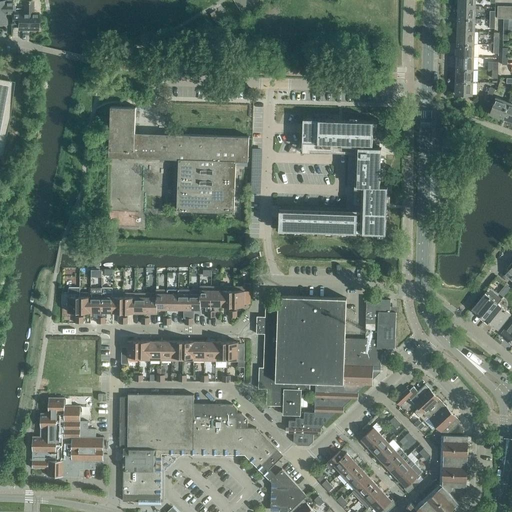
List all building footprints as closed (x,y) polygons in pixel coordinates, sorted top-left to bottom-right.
[(6,15),(12,15),(12,12),(12,2),(4,1),(3,0),(0,0),(0,24),(6,24),(6,15)] [(12,12),(12,15),(12,24),(18,24),(18,30),(38,29),(38,14),(33,14),(33,2),(23,2),(23,12),(12,12)] [(476,6),(459,5),(458,18),(475,18),(476,6)] [(458,30),(475,31),(475,18),(458,18),(458,30)] [(474,43),(475,31),(458,30),(457,43),(474,43)] [(457,56),(474,56),(474,43),(457,43),(457,56)] [(474,68),(474,56),(457,56),(456,68),(474,68)] [(474,68),(456,68),(456,81),(473,81),(474,68)] [(0,152),(1,153),(8,108),(5,108),(10,80),(0,78),(0,152)] [(473,81),(456,81),(455,94),(473,94),(473,81)] [(503,118),(508,102),(496,97),(490,113),(503,118)] [(511,121),(511,103),(508,102),(503,118),(511,121)] [(168,140),(135,139),(137,107),(111,106),(110,149),(109,149),(109,156),(179,159),(178,210),(235,212),(237,161),(249,161),(249,137),(168,134),(168,140)] [(280,209),(279,229),(357,231),(357,230),(363,230),(363,232),(386,232),(388,185),(381,185),(382,155),(382,146),(377,146),(373,146),(373,144),(374,121),(304,118),(303,149),(339,150),(339,148),(351,148),(350,185),(357,185),(357,211),(280,209)] [(139,226),(141,195),(128,195),(128,200),(109,199),(108,224),(139,226)] [(234,286),(234,306),(245,306),(245,304),(251,304),(251,290),(251,283),(244,283),(244,286),(234,286)] [(505,294),(510,287),(506,284),(501,291),(505,294)] [(80,312),(80,292),(80,286),(69,286),(69,292),(63,292),(63,304),(69,304),(69,312),(80,312)] [(212,317),(212,310),(212,306),(212,286),(200,286),(200,290),(201,290),(201,305),(206,305),(206,310),(208,310),(208,317),(212,317)] [(223,306),(223,286),(212,286),(212,306),(223,306)] [(223,286),(223,306),(234,306),(234,286),(223,286)] [(102,293),(102,287),(91,287),(91,292),(91,312),(97,312),(97,317),(98,317),(102,317),(102,312),(102,293)] [(102,312),(102,317),(106,317),(108,317),(108,312),(113,312),(113,293),(113,287),(102,287),(102,293),(102,312)] [(157,293),(157,309),(168,309),(168,289),(157,289),(157,293)] [(179,309),(179,290),(168,289),(168,309),(179,309)] [(485,319),(498,303),(502,299),(489,289),(473,309),(485,319)] [(179,290),(179,309),(190,309),(190,290),(179,290)] [(190,290),(190,309),(201,309),(201,305),(201,290),(200,290),(190,290)] [(91,312),(91,292),(80,292),(80,312),(91,312)] [(124,312),(124,293),(113,293),(113,312),(124,312)] [(135,312),(135,293),(124,293),(124,312),(135,312)] [(146,312),(146,293),(135,293),(135,312),(146,312)] [(146,293),(146,312),(157,312),(157,309),(157,293),(146,293)] [(308,405),(308,394),(302,394),(302,390),(311,390),(311,382),(316,382),(344,383),(346,338),(347,298),(279,296),(279,309),(266,308),(266,317),(257,316),(257,334),(265,334),(264,380),(259,380),(259,389),(268,389),(267,406),(284,406),(284,415),(301,415),(301,405),(308,405)] [(378,323),(378,339),(378,347),(388,347),(396,347),(397,311),(391,311),(391,299),(367,298),(366,323),(378,323)] [(498,303),(485,319),(498,330),(511,314),(498,303)] [(511,341),(511,320),(502,333),(511,341)] [(381,354),(388,347),(378,347),(378,339),(346,338),(344,383),(316,382),(316,398),(313,400),(316,403),(315,412),(316,412),(316,416),(334,416),(337,412),(344,413),(344,406),(352,399),(359,399),(359,392),(366,385),(373,385),(373,379),(381,371),(383,371),(384,366),(381,366),(381,354)] [(129,360),(140,360),(140,340),(129,340),(129,346),(122,346),(122,363),(129,363),(129,360)] [(151,360),(151,341),(140,340),(140,360),(151,360)] [(151,341),(151,360),(162,360),(162,341),(151,341)] [(173,360),(173,341),(162,341),(162,360),(173,360)] [(183,360),(184,341),(173,341),(173,360),(183,360)] [(184,341),(183,360),(194,360),(195,341),(184,341)] [(195,341),(194,360),(205,361),(206,341),(195,341)] [(216,361),(217,341),(206,341),(205,361),(216,361)] [(217,341),(216,361),(227,361),(228,341),(217,341)] [(228,341),(227,361),(246,361),(246,343),(239,343),(239,341),(228,341)] [(410,397),(420,408),(435,393),(426,384),(418,391),(414,386),(409,390),(407,388),(394,400),(400,406),(410,397)] [(194,449),(195,404),(195,394),(129,393),(129,397),(121,397),(120,445),(121,445),(124,448),(124,470),(157,470),(158,448),(194,449)] [(428,417),(443,403),(435,393),(427,400),(420,408),(416,411),(424,420),(428,417)] [(81,421),(81,405),(65,405),(65,397),(49,397),(49,412),(41,412),(41,436),(33,436),(33,468),(48,468),(48,476),(73,476),(73,468),(96,468),(96,461),(104,461),(104,437),(96,436),(96,429),(88,429),(89,421),(81,421)] [(437,426),(452,412),(443,403),(428,417),(437,426)] [(194,449),(204,449),(205,404),(195,404),(194,449)] [(205,404),(204,449),(215,449),(216,404),(205,404)] [(216,404),(215,449),(227,449),(227,404),(216,404)] [(227,404),(227,449),(238,449),(238,413),(238,408),(234,404),(227,404)] [(322,427),(334,416),(316,416),(316,412),(315,412),(305,412),(305,418),(297,418),(296,421),(290,421),(289,433),(295,433),(294,441),(298,445),(309,445),(314,441),(314,434),(321,434),(322,427)] [(452,412),(437,426),(445,435),(464,435),(464,428),(459,423),(461,421),(452,412)] [(238,413),(238,449),(248,449),(248,450),(248,419),(242,413),(238,413)] [(248,419),(248,450),(262,465),(265,467),(268,471),(284,455),(257,427),(248,427),(249,419),(248,419)] [(369,447),(382,435),(379,432),(383,428),(377,422),(373,426),(374,427),(362,439),(369,447)] [(377,455),(390,443),(382,435),(369,447),(377,455)] [(448,511),(459,502),(458,501),(465,494),(465,487),(467,487),(469,435),(464,435),(445,435),(443,485),(420,506),(420,507),(418,509),(412,503),(411,503),(407,506),(407,507),(411,511),(448,511)] [(377,455),(384,463),(400,447),(401,447),(394,439),(390,443),(377,455)] [(400,447),(384,463),(391,471),(408,455),(400,447)] [(342,473),(355,461),(347,453),(345,455),(341,450),(327,463),(331,467),(334,464),(342,473)] [(412,467),(415,463),(408,455),(391,471),(399,479),(412,467)] [(349,480),(362,468),(355,461),(342,473),(349,480)] [(419,475),(412,467),(399,479),(406,486),(405,488),(409,492),(420,482),(416,478),(419,475)] [(357,488),(369,476),(362,468),(349,480),(357,488)] [(287,511),(289,511),(303,499),(305,498),(308,494),(283,469),(275,477),(277,480),(276,507),(279,507),(279,508),(280,508),(280,507),(288,508),(287,511)] [(124,482),(157,482),(157,470),(124,470),(124,482)] [(320,471),(315,476),(321,482),(326,477),(320,471)] [(369,476),(357,488),(354,491),(361,499),(377,484),(369,476)] [(157,482),(124,482),(124,500),(157,501),(157,482)] [(371,504),(384,492),(377,484),(361,499),(368,507),(371,504)] [(391,500),(384,492),(371,504),(378,511),(379,511),(382,509),(384,511),(387,511),(397,503),(393,499),(391,500)] [(307,511),(312,508),(303,499),(289,511),(307,511)]
